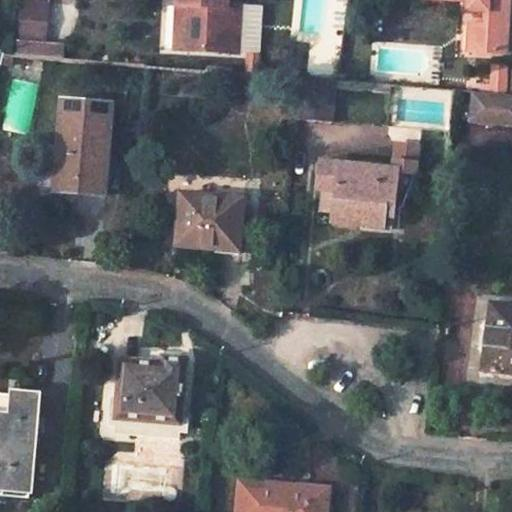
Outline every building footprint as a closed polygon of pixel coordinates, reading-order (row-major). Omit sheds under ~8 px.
[(224,0),(177,0),(177,2),(187,1),(184,42),(235,43),(238,1),(225,1),(224,0)] [(504,0),(460,0),(460,12),(479,12),(478,28),(474,28),(471,54),(482,55),(495,56),(500,56),(504,0)] [(175,42),(184,42),(187,1),(177,2),(175,42)] [(474,28),(464,27),(462,53),(471,54),(474,28)] [(492,78),(494,65),(481,63),(479,77),(492,78)] [(491,92),(492,78),(479,77),(477,91),(491,92)] [(296,81),(294,117),(322,119),(327,83),(296,81)] [(464,91),(462,117),(511,121),(511,93),(477,91),(464,91)] [(59,101),(50,190),(89,194),(99,107),(59,101)] [(383,169),(330,163),(327,198),(359,202),(358,212),(376,215),(376,205),(384,206),(385,192),(394,193),(412,163),(384,160),(383,169)] [(325,210),(358,212),(359,202),(327,198),(325,210)] [(174,202),(168,249),(229,258),(236,205),(174,202)] [(511,308),(486,306),(478,374),(511,377),(511,308)] [(112,363),(106,416),(129,419),(130,411),(172,416),(180,362),(154,359),(153,367),(112,363)] [(26,395),(0,392),(0,496),(20,499),(25,469),(16,468),(26,395)] [(238,482),(235,511),(321,511),(324,491),(238,482)]
